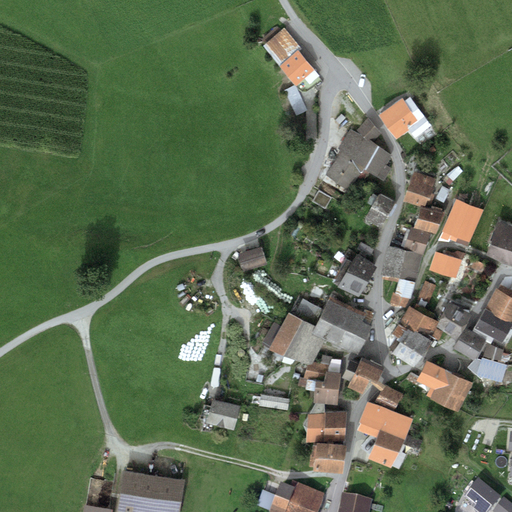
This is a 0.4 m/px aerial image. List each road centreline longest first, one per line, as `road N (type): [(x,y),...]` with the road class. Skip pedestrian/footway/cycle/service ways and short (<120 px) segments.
road 1 (track): [(80,314),(120,450),(165,446),(279,473),(342,478)]
road 2 (residential): [(338,75),(402,170),(378,297),(389,375)]
road 3 (residential): [(169,258),(235,245),(278,225),(312,185),(338,75)]
road 4 (unclassified): [(0,354),(169,258)]
road 5 (residential): [(511,267),(445,343),(405,373),(389,375)]
road 6 (residential): [(389,375),(357,410),(331,511)]
